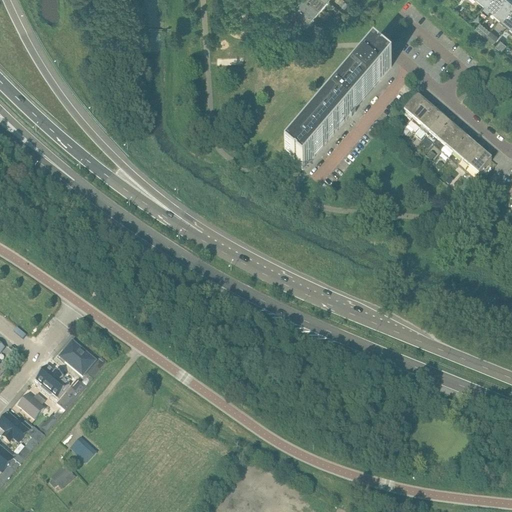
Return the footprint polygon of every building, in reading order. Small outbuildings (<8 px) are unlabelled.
[(310,0),(298,0),(297,2),(314,17),(321,9),(319,7),(310,0)] [(487,0),(485,3),(480,9),(488,16),(493,10),(501,0),(487,0)] [(501,0),(493,10),(501,17),(511,4),(511,0),(501,0)] [(289,11),(304,24),(306,26),(314,17),(297,2),(289,11)] [(511,4),(501,17),(499,19),(508,26),(511,21),(511,4)] [(490,31),(485,27),(480,33),(484,37),(490,31)] [(491,31),(485,37),(492,43),(497,37),(491,31)] [(500,40),(495,46),(501,51),(506,45),(500,40)] [(303,171),(350,115),(351,117),(355,112),(354,111),(391,67),(373,52),(285,155),(303,171)] [(404,113),(412,120),(425,105),(417,98),(404,113)] [(412,120),(406,128),(412,133),(415,130),(417,132),(421,127),(434,112),(425,105),(412,120)] [(421,128),(415,135),(421,140),(426,135),(427,136),(429,134),(442,119),(434,112),(421,127),(421,128)] [(429,134),(437,141),(450,126),(442,119),(429,134)] [(437,141),(445,148),(458,133),(450,126),(437,141)] [(445,148),(453,155),(466,140),(458,133),(445,148)] [(398,137),(394,142),(402,149),(406,144),(400,138),(400,139),(398,137)] [(466,140),(453,155),(462,162),(475,147),(466,140)] [(406,144),(402,149),(410,156),(414,151),(406,144)] [(462,162),(460,164),(468,171),(470,169),(483,154),(475,147),(462,162)] [(414,151),(410,156),(419,163),(422,159),(414,151)] [(427,156),(426,157),(431,161),(432,161),(436,156),(431,152),(427,156)] [(483,154),(470,169),(478,177),(491,162),(483,154)] [(72,341),(60,356),(83,376),(96,361),(72,341)] [(47,366),(36,380),(42,386),(41,387),(51,396),(52,394),(59,399),(70,386),(63,379),(64,378),(56,372),(55,373),(47,366)] [(92,380),(88,377),(82,385),(85,388),(92,380)] [(77,381),(57,405),(60,408),(65,412),(79,395),(85,388),(82,385),(77,381)] [(28,396),(18,407),(35,421),(44,409),(41,407),(45,402),(37,396),(33,400),(28,396)] [(60,408),(54,417),(58,420),(65,412),(60,408)] [(14,439),(18,443),(29,430),(7,412),(0,421),(0,427),(5,432),(1,437),(10,444),(14,439)] [(53,416),(40,430),(46,435),(58,420),(54,417),(53,416)] [(33,439),(25,448),(31,453),(32,452),(44,437),(34,428),(28,435),(33,439)] [(80,439),(70,449),(87,464),(94,456),(83,446),(85,443),(80,439)] [(21,445),(14,453),(17,456),(20,458),(24,461),(31,453),(25,448),(21,445)] [(0,470),(2,473),(14,459),(0,447),(0,470)] [(2,473),(0,475),(0,483),(3,486),(24,461),(20,458),(17,456),(14,459),(2,473)] [(70,473),(65,468),(52,480),(57,485),(70,473)]
